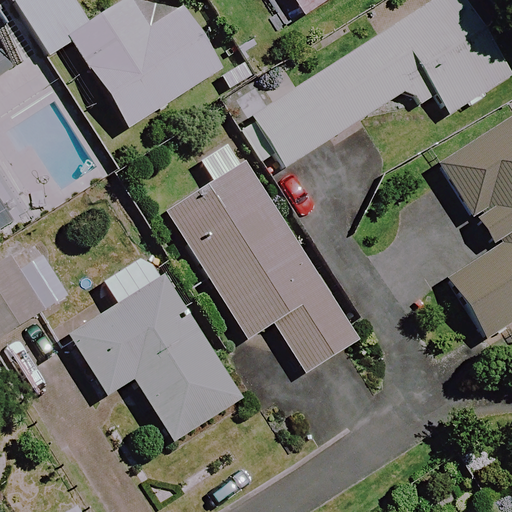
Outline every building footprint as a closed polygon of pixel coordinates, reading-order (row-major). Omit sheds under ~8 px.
[(87,31),(67,0),(23,0),(12,7),(48,62),(69,47),(126,135),(219,75),(179,14),(146,35),(126,6),(87,31)] [(511,77),(511,74),(463,0),(441,0),(238,133),(254,158),(268,149),(283,173),(409,92),(418,107),(432,98),(446,121),(511,77)] [(338,0),(286,0),(301,23),(338,0)] [(511,119),(438,169),(493,253),(446,285),(487,346),(511,329),(511,119)] [(357,346),(248,170),(167,220),(245,346),(271,329),(302,380),(357,346)] [(0,341),(66,301),(32,247),(6,263),(0,253),(0,341)] [(239,404),(160,280),(66,340),(104,401),(131,384),(171,447),(239,404)]
